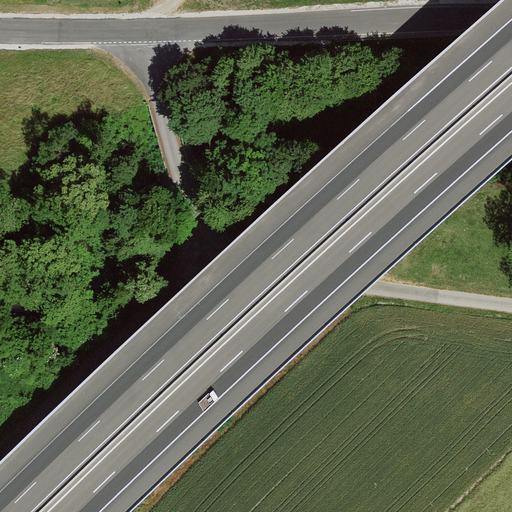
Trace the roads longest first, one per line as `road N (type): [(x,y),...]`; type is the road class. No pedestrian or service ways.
road 1 (motorway): [(511,42),(5,511)]
road 2 (motorway): [(75,511),(511,108)]
road 3 (track): [(511,305),(344,278),(200,239),(139,32)]
road 4 (tertiary): [(0,30),(511,23)]
road 5 (track): [(200,239),(174,286),(0,453)]
